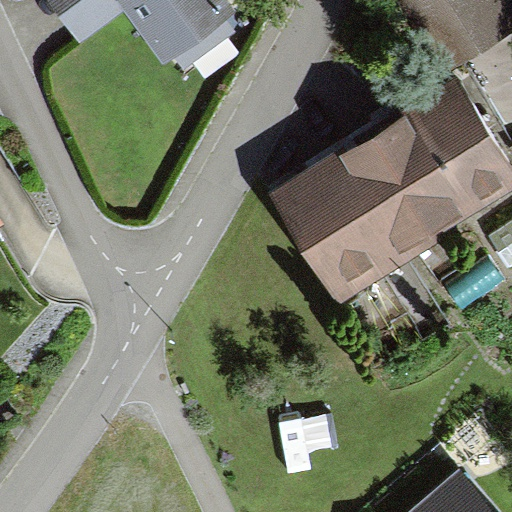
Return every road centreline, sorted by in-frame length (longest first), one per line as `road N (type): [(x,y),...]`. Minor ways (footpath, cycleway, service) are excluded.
road 1 (residential): [(156,297),(238,158),(311,0)]
road 2 (residential): [(0,46),(98,249),(156,297)]
road 3 (residential): [(13,511),(156,297)]
